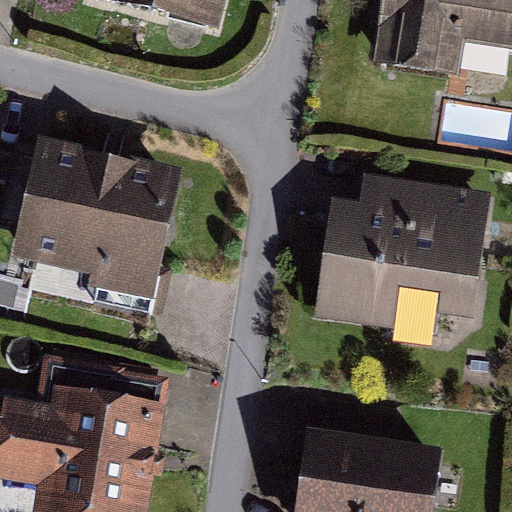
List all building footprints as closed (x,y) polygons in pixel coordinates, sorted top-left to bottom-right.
[(86,0),(84,11),(216,44),(226,0),(86,0)] [(511,0),(390,0),(382,59),(452,70),(457,35),(511,43),(511,39),(511,0)] [(5,269),(153,303),(182,180),(34,145),(5,269)] [(336,232),(324,311),(387,321),(386,330),(436,338),(445,283),(471,287),(483,204),(370,186),(363,235),(336,232)] [(6,404),(0,440),(0,480),(46,489),(41,511),(151,511),(173,388),(47,366),(39,410),(6,404)] [(387,427),(319,417),(304,511),(426,511),(433,460),(385,453),(387,427)]
